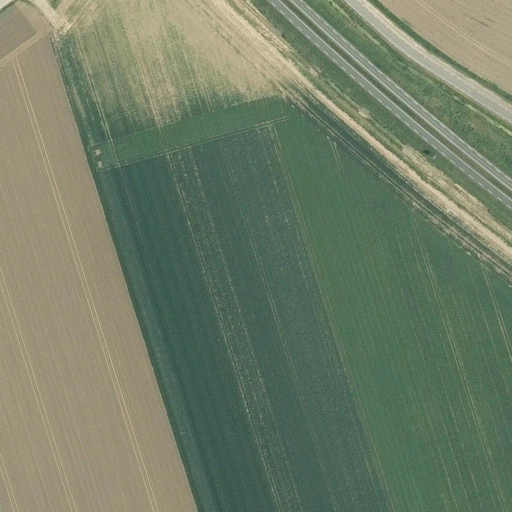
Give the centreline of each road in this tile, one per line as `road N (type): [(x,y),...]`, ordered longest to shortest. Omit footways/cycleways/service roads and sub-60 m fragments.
road 1 (primary): [(269,0),(511,205)]
road 2 (primary): [(511,184),(296,0)]
road 3 (unclassified): [(349,0),(406,50),(511,117)]
road 4 (unknown): [(41,0),(89,152)]
